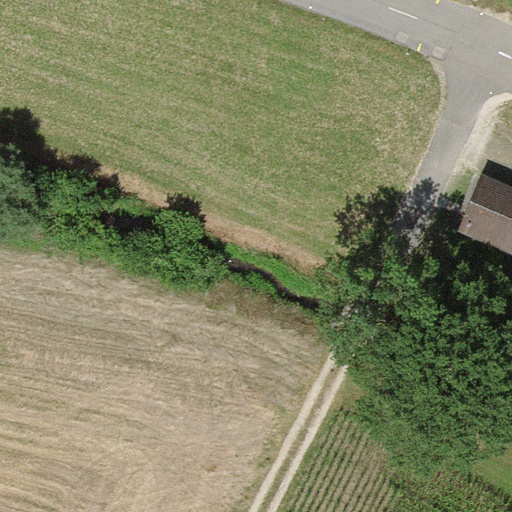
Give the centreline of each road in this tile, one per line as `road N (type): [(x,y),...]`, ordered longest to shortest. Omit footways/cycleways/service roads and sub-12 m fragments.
road 1 (track): [(489,50),(262,511)]
road 2 (tertiary): [(511,60),(337,0)]
